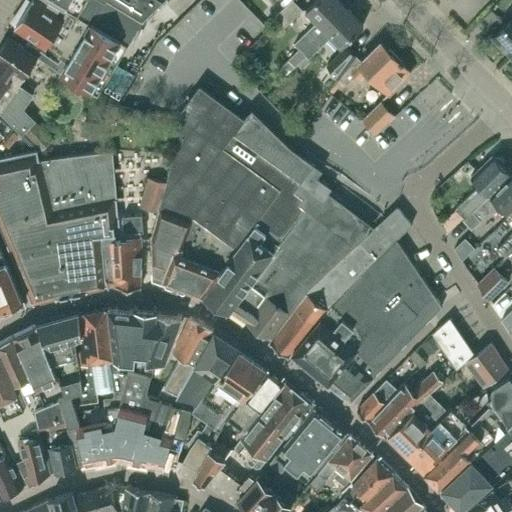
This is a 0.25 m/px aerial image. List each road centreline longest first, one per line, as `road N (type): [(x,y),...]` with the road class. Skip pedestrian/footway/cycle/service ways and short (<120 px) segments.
road 1 (residential): [(511,353),(423,225),(418,205),(433,174),(507,109)]
road 2 (residential): [(507,109),(401,0)]
